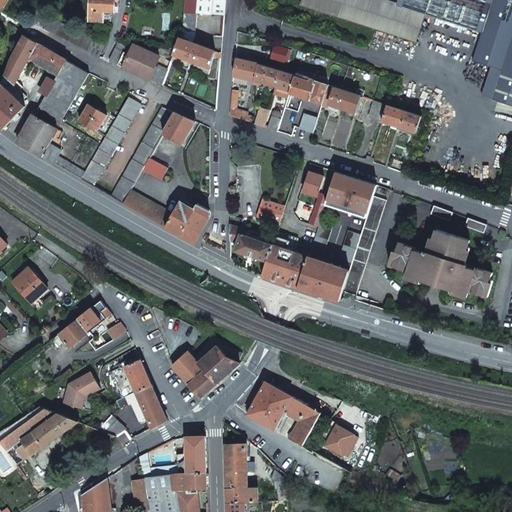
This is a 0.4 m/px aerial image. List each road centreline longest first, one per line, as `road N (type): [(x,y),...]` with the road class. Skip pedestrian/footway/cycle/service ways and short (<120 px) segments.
road 1 (unclassified): [(0,142),(214,266),(294,296)]
road 2 (residential): [(221,123),(511,224)]
road 3 (unclassified): [(294,296),(511,364)]
road 4 (residential): [(221,123),(28,27)]
road 5 (residential): [(194,418),(70,491)]
road 6 (residential): [(127,299),(151,320),(194,418)]
road 7 (residential): [(294,296),(253,367),(221,401)]
road 8 (residential): [(232,0),(221,123)]
